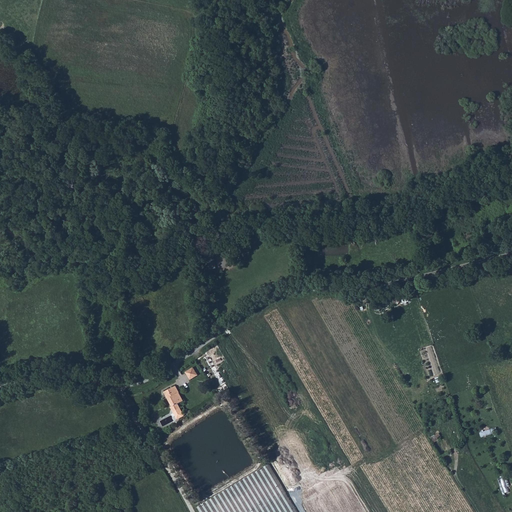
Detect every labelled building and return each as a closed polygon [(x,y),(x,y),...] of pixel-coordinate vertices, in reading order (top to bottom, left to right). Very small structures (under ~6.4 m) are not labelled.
[(194,367),(186,372),(190,380),(198,375),(194,367)] [(178,404),(184,401),(176,386),(164,392),(168,399),(169,398),(173,406),(171,407),(174,412),(180,409),(178,404)] [(180,409),(174,412),(174,413),(176,416),(177,419),(184,416),(180,409)] [(441,437),(439,434),(432,438),(435,443),(440,440),(439,437),(441,437)] [(298,511),(269,464),(197,508),(199,511),(298,511)] [(506,494),(511,491),(511,489),(507,475),(500,477),(506,494)]
